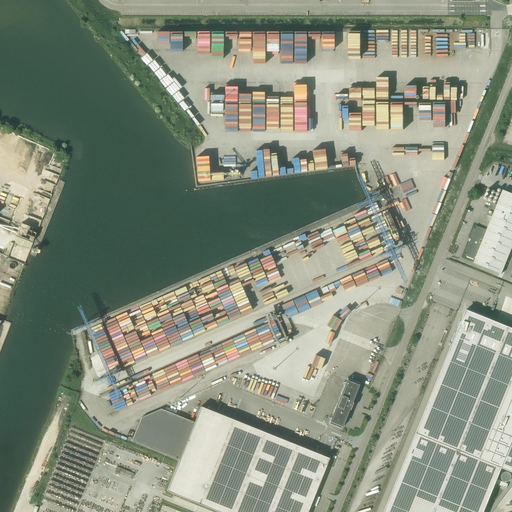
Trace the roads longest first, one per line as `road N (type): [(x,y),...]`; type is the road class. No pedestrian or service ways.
road 1 (unclassified): [(335,511),(511,74)]
road 2 (unknown): [(427,216),(405,170),(338,134)]
